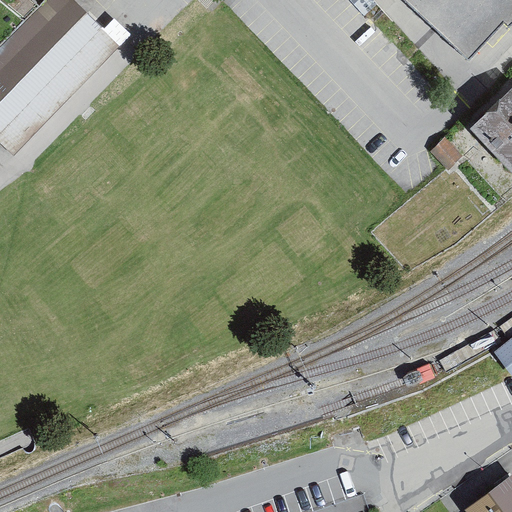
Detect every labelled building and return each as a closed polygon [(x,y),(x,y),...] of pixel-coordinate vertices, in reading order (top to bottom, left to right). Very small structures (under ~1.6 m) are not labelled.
[(0,139),(10,149),(112,46),(65,0),(55,0),(0,55),(0,139)] [(511,0),(405,0),(469,58),(511,10),(511,0)] [(511,88),(476,123),(511,160),(511,88)] [(511,341),(500,351),(511,366),(511,341)] [(511,511),(511,489),(501,474),(452,508),(454,511),(511,511)]
